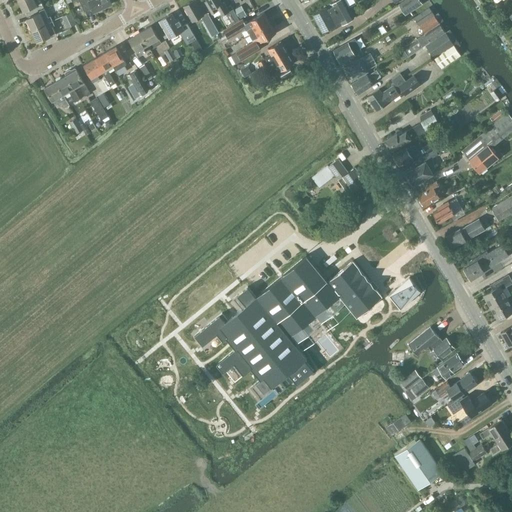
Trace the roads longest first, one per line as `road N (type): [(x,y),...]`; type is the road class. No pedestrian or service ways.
road 1 (tertiary): [(511,385),(289,0)]
road 2 (residential): [(0,20),(28,67),(135,11)]
